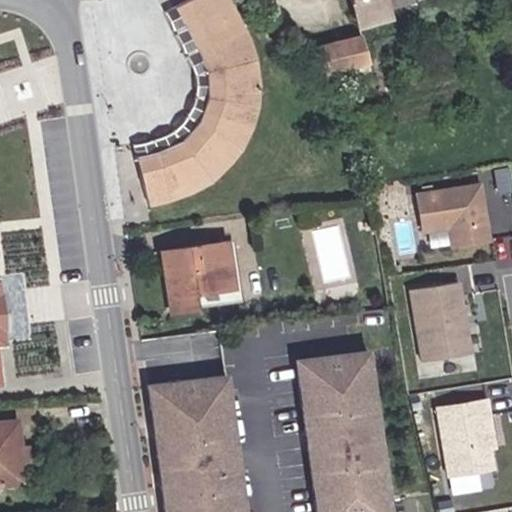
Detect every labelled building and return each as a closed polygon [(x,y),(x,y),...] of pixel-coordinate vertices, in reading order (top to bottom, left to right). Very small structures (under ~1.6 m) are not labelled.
[(170,0),(215,119),(127,151),(145,199),(279,150),(223,0),(170,0)] [(354,0),(362,28),(394,19),(391,8),(416,0),(354,0)] [(361,34),(319,44),(326,76),(372,65),(361,34)] [(479,180),(409,191),(416,234),(453,228),(456,246),(489,241),(479,180)] [(229,239),(159,249),(171,314),(203,310),(200,292),(237,287),(229,239)] [(463,282),(408,289),(418,363),(473,356),(463,282)] [(391,511),(369,350),(293,360),(313,511),(391,511)] [(247,511),(228,372),(145,383),(163,511),(247,511)] [(435,410),(448,480),(496,471),(483,400),(435,410)] [(19,418),(0,419),(0,487),(27,484),(19,418)]
